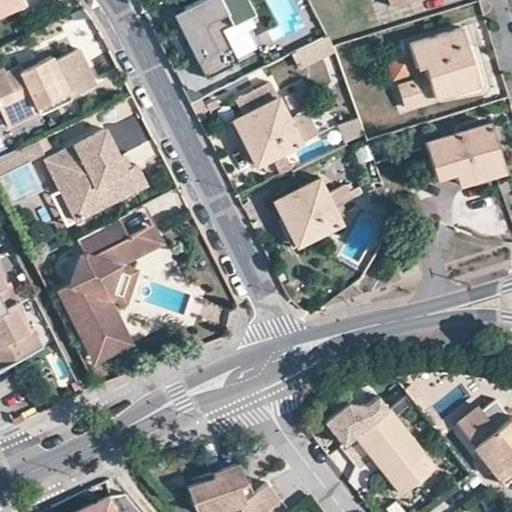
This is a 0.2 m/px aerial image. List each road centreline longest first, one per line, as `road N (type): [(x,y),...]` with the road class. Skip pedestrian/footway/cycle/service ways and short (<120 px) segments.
road 1 (residential): [(114,0),(286,352)]
road 2 (tertiary): [(0,483),(252,366)]
road 3 (tertiary): [(286,352),(453,306)]
road 4 (residential): [(342,511),(281,431),(252,366)]
